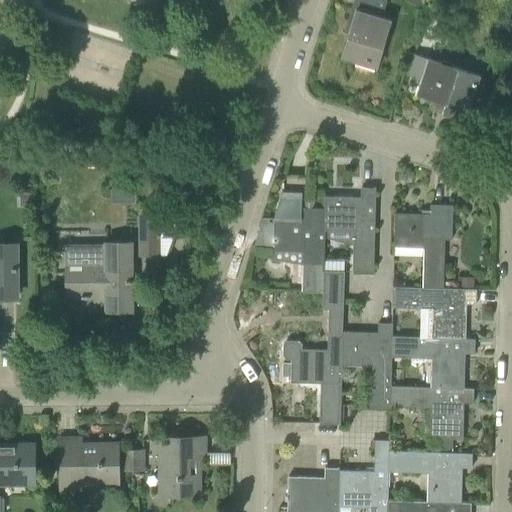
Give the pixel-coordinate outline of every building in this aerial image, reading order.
[(358,0),(340,58),(376,69),(391,19),(381,16),(386,0),(358,0)] [(420,79),(415,94),(444,104),(441,113),(465,121),(480,76),(456,68),(456,67),(413,53),(406,74),(420,79)] [(324,196),(324,208),(324,230),(353,231),(352,271),(373,271),(375,187),(361,187),(360,197),(324,196)] [(29,192),(20,192),(20,204),(29,204),(29,192)] [(301,291),(323,292),(323,272),(324,230),(324,208),(300,207),(300,194),(281,194),(281,203),(279,203),(275,216),(274,216),(273,250),(303,251),(301,291)] [(423,248),(422,287),(443,288),(443,287),(444,239),(451,239),(452,205),(430,204),(430,214),(394,213),(393,247),(423,248)] [(140,214),(140,254),(156,254),(156,214),(140,214)] [(0,297),(16,297),(16,243),(0,243),(0,297)] [(130,310),(130,243),(105,243),(105,249),(66,250),(66,297),(106,296),(106,310),(130,310)] [(340,424),(341,365),(342,337),(342,331),(343,301),(343,271),(323,272),(323,292),(322,308),(328,309),(327,349),(301,348),(301,344),(298,340),(286,340),(283,343),(282,355),(286,358),(291,358),(290,382),(320,383),(319,423),(340,424)] [(461,276),(461,288),(473,288),(473,276),(461,276)] [(432,308),(431,337),(431,338),(465,338),(466,303),(475,303),(476,289),(473,288),(461,288),(443,287),(443,288),(422,287),(392,286),(392,307),(432,308)] [(368,407),(390,407),(391,386),(392,357),(391,357),(392,336),(392,322),(378,322),(377,332),(342,331),(342,337),(341,365),(369,365),(368,407)] [(391,357),(392,357),(431,358),(430,387),(464,388),(465,353),(474,353),(475,338),(465,338),(431,338),(431,337),(392,336),(391,357)] [(391,386),(390,407),(429,408),(428,438),(442,438),(442,450),(453,451),(454,438),(462,439),(463,402),(473,403),(474,388),(464,388),(430,387),(391,386)] [(196,494),(196,457),(204,457),(204,437),(154,437),(154,458),(161,458),(162,495),(196,494)] [(60,438),(60,458),(61,489),(81,489),(81,481),(117,481),(117,446),(80,446),(80,438),(60,438)] [(133,470),(133,442),(121,443),(122,470),(133,470)] [(143,442),(133,442),(133,470),(144,469),(143,442)] [(0,511),(0,496),(0,482),(34,482),(33,447),(0,446),(0,511)] [(388,450),(387,461),(388,461),(388,471),(427,472),(427,501),(427,502),(461,503),(461,502),(461,467),(471,467),(472,453),(452,452),(388,450)] [(351,471),(338,470),(337,503),(338,503),(338,504),(367,505),(366,511),(386,511),(386,500),(387,500),(388,471),(388,461),(387,461),(374,461),(373,471),(351,471)] [(316,511),(337,511),(338,504),(338,503),(337,503),(338,470),(339,468),(324,467),(324,477),(288,476),(287,510),(317,511),(316,511)] [(470,511),(471,502),(461,502),(461,503),(427,502),(427,501),(387,500),(386,500),(386,511),(470,511)]
